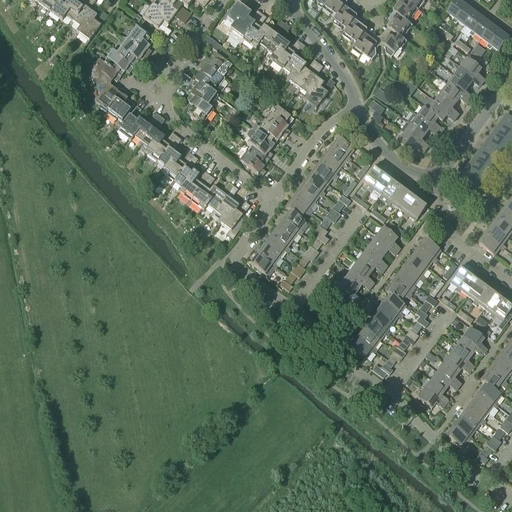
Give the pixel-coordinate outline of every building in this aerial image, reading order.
[(49,14),(58,0),(39,0),(36,4),(39,6),(48,13),(49,14)] [(64,9),(70,0),(69,0),(67,3),(65,2),(66,0),(58,0),(49,14),(50,14),(61,23),(65,19),(69,13),(64,9)] [(71,23),(72,24),(90,0),(82,0),(79,5),(73,1),(72,0),(70,0),(64,9),(69,13),(65,19),(71,23)] [(89,28),(97,18),(88,12),(96,2),(93,0),(90,0),(72,24),(73,25),(79,29),(76,34),(83,24),(89,28)] [(156,0),(152,6),(152,7),(162,14),(158,19),(168,27),(170,24),(174,19),(177,20),(184,26),(188,22),(162,3),(158,0),(156,0)] [(188,10),(178,2),(179,0),(164,0),(163,1),(162,3),(188,22),(191,17),(181,9),(183,7),(188,10)] [(204,10),(207,5),(200,0),(179,0),(178,2),(188,10),(194,2),(204,10)] [(230,12),(223,20),(233,28),(230,32),(238,22),(243,26),(251,16),(248,14),(243,10),(244,9),(250,0),(249,0),(242,0),(237,7),(232,13),(230,12)] [(310,0),(310,1),(314,4),(323,11),(330,0),(310,0)] [(333,24),(347,5),(340,0),(330,0),(323,11),(331,17),(333,14),(337,17),(333,23),(333,24)] [(403,0),(403,1),(419,12),(425,4),(423,2),(424,0),(403,0)] [(394,14),(413,28),(407,23),(410,19),(413,21),(419,12),(403,1),(400,5),(394,14)] [(454,24),(466,8),(457,1),(447,15),(454,20),(452,23),(454,24)] [(343,38),(358,18),(345,9),(348,5),(347,5),(333,24),(341,30),(343,28),(347,31),(342,37),(343,38)] [(143,18),(142,19),(156,29),(168,39),(168,38),(172,33),(169,31),(162,26),(163,24),(168,27),(158,19),(162,14),(152,7),(150,9),(143,18)] [(465,28),(475,14),(466,8),(454,24),(456,26),(458,24),(465,28)] [(262,16),(257,13),(254,17),(251,15),(251,16),(243,26),(238,22),(230,32),(232,33),(228,39),(240,48),(240,47),(242,45),(244,42),(243,42),(262,16)] [(407,37),(413,28),(394,14),(393,14),(398,17),(388,30),(407,44),(408,44),(401,39),(404,35),(407,37)] [(471,37),(484,21),(475,14),(465,28),(471,33),(469,36),(471,37)] [(76,34),(89,44),(108,18),(103,15),(96,25),(94,23),(97,18),(89,28),(83,24),(76,34)] [(258,37),(265,27),(261,31),(259,30),(267,20),(262,16),(243,42),(244,42),(242,45),(240,47),(241,47),(244,42),(253,49),(256,51),(263,41),(258,37)] [(353,52),(368,32),(359,26),(355,23),(358,19),(358,18),(343,38),(351,44),(353,42),(357,45),(352,51),(353,52)] [(482,41),(492,27),(484,21),(471,37),(474,39),(475,36),(482,41)] [(267,52),(285,27),(281,23),(273,33),(265,27),(258,37),(263,41),(256,51),(260,47),(265,51),(267,52)] [(283,55),(290,46),(283,40),(290,30),(285,27),(267,52),(268,53),(274,57),(270,62),(271,62),(278,52),(283,56),(283,55)] [(489,50),(501,34),(492,27),(482,41),(489,46),(487,49),(489,50)] [(444,38),(447,34),(440,29),(438,33),(444,38)] [(401,53),(407,44),(388,30),(396,36),(393,40),(389,37),(382,45),(386,48),(385,50),(386,51),(386,56),(392,60),(399,51),(401,53)] [(125,42),(148,59),(152,54),(148,51),(153,44),(136,32),(133,36),(131,35),(125,42)] [(377,57),(376,52),(376,51),(375,50),(378,46),(369,40),(365,37),(368,32),(353,52),(361,58),(363,56),(372,63),(377,57)] [(447,34),(444,38),(451,43),(453,39),(447,34)] [(501,34),(489,50),(491,52),(493,49),(500,54),(510,40),(501,34)] [(144,64),(148,59),(125,42),(118,53),(120,54),(117,58),(111,54),(133,71),(140,62),(144,64)] [(461,51),(464,47),(457,42),(455,46),(461,51)] [(293,48),(290,46),(283,55),(283,56),(278,52),(271,62),(282,71),(283,72),(302,46),(297,43),(293,48)] [(444,43),(440,48),(445,51),(449,46),(444,43)] [(212,50),(216,54),(221,48),(216,45),(212,50)] [(302,46),(283,72),(284,72),(290,77),(294,72),(299,76),(307,66),(299,60),(307,50),(302,46)] [(464,47),(461,51),(468,56),(471,52),(464,47)] [(478,48),(471,58),(472,59),(477,62),(479,64),(482,60),(486,54),(478,48)] [(221,50),(217,54),(227,62),(231,57),(221,50)] [(133,71),(111,54),(107,60),(102,57),(98,62),(121,79),(125,73),(129,76),(133,71)] [(203,65),(225,82),(230,74),(229,73),(232,68),(215,56),(210,63),(206,60),(203,65)] [(482,60),(479,64),(485,69),(488,65),(482,60)] [(462,70),(483,86),(485,82),(478,77),(483,71),(469,61),(462,70)] [(117,85),(121,79),(98,62),(93,70),(95,71),(91,76),(98,80),(96,83),(96,89),(111,87),(110,85),(113,82),(117,85)] [(299,91),(319,66),(314,62),(306,72),(304,71),(307,66),(299,76),(294,72),(290,77),(287,82),(289,84),(298,90),(299,91)] [(217,92),(225,82),(203,65),(198,70),(202,73),(195,82),(218,99),(213,94),(215,91),(217,92)] [(316,95),(323,85),(316,79),(323,69),(319,66),(299,91),(301,92),(306,97),(303,101),(303,102),(311,92),(316,95)] [(480,90),(483,86),(462,70),(455,79),(469,89),(473,84),(480,90)] [(466,94),(469,89),(455,79),(449,87),(470,103),(472,99),(466,94)] [(389,92),(392,85),(383,81),(380,88),(389,92)] [(195,91),(190,97),(213,113),(210,111),(213,107),(212,106),(218,99),(195,82),(191,88),(195,91)] [(312,116),(335,86),(330,82),(322,92),(320,91),(324,86),(323,85),(316,95),(311,92),(303,102),(315,110),(311,115),(312,116)] [(403,87),(401,90),(405,94),(409,89),(404,86),(403,87)] [(106,115),(123,93),(117,89),(115,92),(111,90),(111,87),(96,89),(97,96),(100,98),(96,104),(100,108),(98,110),(106,115)] [(467,107),(470,103),(449,87),(442,96),(456,106),(460,102),(467,107)] [(123,93),(106,115),(116,123),(117,121),(122,124),(134,107),(125,101),(128,97),(123,93)] [(382,94),(378,99),(383,103),(387,97),(382,94)] [(452,112),(456,106),(442,96),(436,105),(457,120),(459,117),(452,112)] [(205,123),(213,113),(190,97),(186,102),(190,105),(184,114),(200,127),(204,122),(205,123)] [(431,101),(425,110),(443,124),(447,119),(454,124),(457,120),(436,105),(431,101)] [(373,104),(368,110),(375,115),(380,109),(373,104)] [(132,130),(140,120),(140,119),(136,124),(134,122),(141,113),(136,109),(118,134),(118,135),(128,142),(130,144),(138,134),(132,130)] [(264,122),(286,139),(290,134),(287,131),(294,122),(277,110),(274,114),(272,112),(264,122)] [(443,124),(425,110),(418,119),(439,135),(442,131),(435,126),(439,121),(443,124)] [(141,145),(160,119),(156,116),(148,126),(140,120),(132,130),(138,134),(130,144),(131,144),(134,140),(140,144),(141,145)] [(439,135),(418,119),(414,116),(407,124),(412,128),(426,138),(429,133),(436,139),(439,135)] [(501,127),(511,135),(511,121),(508,118),(501,127)] [(141,148),(139,150),(145,154),(144,154),(145,155),(152,144),(158,149),(165,139),(158,133),(165,123),(160,119),(141,145),(142,146),(141,148)] [(282,145),(286,139),(264,122),(259,129),(255,126),(251,131),(252,132),(257,136),(274,148),(279,142),(282,145)] [(426,138),(412,128),(407,124),(401,133),(402,133),(426,152),(429,148),(422,143),(426,138)] [(511,148),(511,135),(501,127),(495,135),(511,148)] [(247,146),(257,153),(269,162),(273,157),(269,155),(274,148),(257,136),(252,132),(249,136),(252,138),(247,146)] [(400,143),(399,145),(413,156),(416,151),(423,156),(426,152),(402,133),(397,141),(400,143)] [(213,145),(218,138),(213,134),(208,141),(213,145)] [(158,164),(177,139),(172,135),(165,145),(162,144),(166,139),(165,139),(158,149),(152,144),(145,155),(148,157),(157,163),(158,164)] [(507,158),(511,151),(511,148),(495,135),(488,144),(507,158)] [(174,168),(182,158),(174,152),(181,143),(177,139),(158,164),(159,165),(165,169),(161,174),(162,174),(169,164),(174,168)] [(331,150),(349,164),(351,161),(348,160),(353,153),(338,141),(331,150)] [(500,167),(507,158),(488,144),(482,153),(500,167)] [(262,171),(269,162),(257,153),(247,146),(246,146),(252,150),(249,154),(247,153),(239,163),(262,180),(266,174),(262,171)] [(347,166),(349,164),(331,150),(325,159),(340,170),(345,164),(347,166)] [(494,175),(500,167),(482,153),(475,161),(494,175)] [(174,184),(193,159),(189,155),(181,165),(179,163),(182,159),(182,158),(174,168),(169,164),(162,174),(164,176),(173,183),(174,184)] [(191,188),(199,178),(191,172),(198,162),(193,159),(174,184),(175,184),(181,189),(178,193),(178,194),(185,184),(191,188)] [(335,177),(340,170),(325,159),(318,167),(336,181),(338,179),(335,177)] [(487,184),(494,175),(475,161),(469,170),(487,184)] [(361,173),(365,175),(369,169),(366,166),(361,173)] [(335,183),(336,181),(318,167),(312,176),(328,188),(332,181),(335,183)] [(370,194),(384,175),(375,169),(363,185),(370,190),(368,192),(370,194)] [(481,193),(487,184),(469,170),(462,179),(481,193)] [(360,182),(365,175),(361,173),(356,179),(360,182)] [(191,203),(210,178),(205,175),(198,184),(196,183),(199,178),(191,188),(185,184),(178,194),(181,196),(190,202),(191,203)] [(384,175),(370,194),(379,200),(381,198),(392,182),(385,176),(384,175)] [(322,194),(328,188),(312,176),(305,185),(323,198),(325,196),(322,194)] [(206,199),(213,189),(210,193),(207,192),(214,182),(210,178),(191,203),(192,204),(201,211),(203,213),(211,203),(206,199)] [(456,188),(474,202),(481,193),(462,179),(456,188)] [(386,205),(388,207),(401,189),(392,182),(381,198),(379,200),(386,205)] [(352,192),(353,191),(357,186),(353,183),(348,190),(352,192)] [(214,214),(233,189),(229,185),(221,195),(213,189),(206,199),(211,203),(203,213),(204,213),(207,208),(213,213),(214,214)] [(322,200),(323,198),(305,185),(299,193),(314,205),(319,199),(322,200)] [(231,218),(238,208),(230,202),(238,192),(233,189),(214,214),(215,215),(221,219),(217,223),(218,224),(225,214),(231,218)] [(398,211),(410,195),(401,189),(388,207),(390,208),(392,206),(398,211)] [(347,199),(352,192),(348,190),(343,196),(347,199)] [(309,212),(314,205),(299,193),(292,202),(310,215),(312,213),(309,212)] [(405,220),(418,201),(410,195),(398,211),(404,216),(403,218),(405,220)] [(360,208),(362,204),(356,199),(353,203),(360,208)] [(416,224),(427,208),(418,201),(405,220),(407,221),(409,219),(416,224)] [(309,218),(310,215),(292,202),(286,211),(306,226),(306,225),(302,222),(306,216),(309,218)] [(335,207),(341,211),(345,206),(339,202),(335,207)] [(362,204),(360,208),(366,213),(369,209),(362,204)] [(225,214),(218,224),(220,225),(220,226),(229,232),(229,233),(226,237),(232,242),(238,234),(245,224),(241,221),(250,208),(245,205),(237,215),(236,214),(235,213),(239,209),(238,208),(231,218),(225,214)] [(338,216),(341,211),(335,207),(332,211),(338,216)] [(301,232),(306,226),(286,211),(285,211),(290,214),(283,223),(302,236),(303,234),(301,232)] [(377,221),(380,217),(373,212),(370,216),(377,221)] [(511,216),(505,212),(499,220),(511,229),(511,216)] [(331,224),(334,226),(337,222),(328,215),(325,220),(326,220),(331,224)] [(380,217),(377,221),(383,226),(386,222),(380,217)] [(322,224),(328,229),(331,224),(326,220),(322,224)] [(511,229),(499,220),(492,229),(508,241),(511,234),(511,229)] [(300,238),(302,236),(283,223),(277,231),(293,243),(298,237),(300,238)] [(325,233),(328,229),(322,224),(319,229),(325,233)] [(394,234),(397,230),(390,225),(388,229),(394,234)] [(327,235),(325,233),(319,229),(316,233),(324,239),(327,235)] [(503,247),(508,241),(492,229),(486,238),(504,251),(505,249),(503,247)] [(376,239),(397,255),(400,251),(393,246),(397,241),(383,230),(376,239)] [(397,230),(394,234),(400,239),(403,235),(397,230)] [(288,250),(293,243),(277,231),(270,240),(289,254),(290,251),(288,250)] [(329,243),(326,241),(321,237),(320,236),(317,240),(317,241),(323,245),(326,247),(329,243)] [(502,253),(504,251),(486,238),(479,246),(495,258),(500,251),(502,253)] [(394,259),(397,255),(376,239),(370,248),(384,258),(387,254),(394,259)] [(287,255),(289,254),(270,240),(264,248),(280,260),(285,254),(287,255)] [(322,245),(323,245),(317,241),(314,245),(319,249),(322,245)] [(418,251),(436,265),(438,263),(436,261),(441,254),(424,242),(418,251)] [(316,254),(319,249),(314,245),(310,250),(316,254)] [(275,267),(280,260),(264,248),(257,257),(276,271),(277,269),(275,267)] [(380,263),(384,258),(370,248),(363,256),(384,272),(387,269),(380,263)] [(318,256),(316,254),(310,250),(310,249),(307,253),(315,260),(318,256)] [(435,267),(436,265),(418,251),(411,259),(427,272),(432,265),(435,267)] [(312,264),(315,260),(307,253),(304,257),(304,258),(310,262),(312,264)] [(381,276),(384,272),(363,256),(357,265),(371,276),(374,271),(381,276)] [(274,273),(276,271),(257,257),(250,266),(266,278),(272,271),(274,273)] [(301,263),(306,267),(310,262),(304,258),(301,263)] [(422,278),(427,272),(411,259),(405,268),(423,282),(425,280),(422,278)] [(303,271),(306,267),(301,263),(297,267),(303,271)] [(367,281),(371,276),(357,265),(350,274),(371,290),(374,286),(367,281)] [(305,273),(303,271),(297,267),(296,266),(293,270),(302,277),(305,273)] [(452,276),(456,270),(453,267),(448,273),(452,276)] [(422,284),(423,282),(405,268),(398,277),(414,289),(419,282),(422,284)] [(459,272),(450,285),(455,289),(454,292),(457,294),(470,276),(466,272),(464,271),(461,269),(459,272)] [(293,270),(290,275),(291,276),(296,280),(299,281),(302,277),(293,270)] [(447,283),(452,276),(448,273),(443,280),(447,283)] [(368,294),(371,290),(350,274),(344,282),(358,293),(361,288),(368,294)] [(288,280),(293,284),(296,280),(291,276),(288,280)] [(470,276),(457,294),(459,296),(460,293),(463,295),(467,298),(479,282),(475,280),(470,276)] [(409,295),(414,289),(398,277),(392,285),(410,299),(412,297),(409,295)] [(290,288),(293,284),(288,280),(284,284),(290,288)] [(354,298),(358,293),(344,282),(337,291),(358,307),(361,303),(354,298)] [(479,282),(467,298),(472,302),(473,302),(471,305),(474,307),(488,289),(479,282)] [(284,284),(283,284),(280,288),(288,295),(292,290),(290,288),(284,284)] [(439,294),(444,287),(440,284),(435,291),(439,294)] [(409,301),(410,299),(392,285),(385,294),(405,309),(406,309),(402,306),(406,300),(409,301)] [(488,289),(474,307),(476,309),(478,306),(480,308),(484,311),(496,295),(488,289)] [(355,311),(358,307),(337,291),(330,300),(345,310),(348,306),(355,311)] [(434,300),(439,294),(435,291),(430,297),(434,300)] [(400,316),(405,309),(385,294),(390,298),(383,306),(401,320),(403,318),(400,316)] [(496,295),(484,311),(489,315),(490,316),(489,318),(491,320),(505,302),(500,298),(496,295)] [(446,308),(449,305),(443,300),(440,303),(446,308)] [(511,311),(511,306),(505,302),(491,320),(493,321),(495,319),(502,324),(498,330),(502,333),(511,319),(511,318),(509,316),(511,311)] [(422,308),(428,312),(432,307),(426,303),(422,308)] [(449,305),(446,308),(453,313),(455,309),(449,305)] [(400,322),(401,320),(383,306),(377,315),(392,326),(397,320),(400,322)] [(419,312),(425,317),(428,312),(422,308),(419,312)] [(464,321),(466,318),(460,313),(457,316),(464,321)] [(387,333),(392,326),(377,315),(370,323),(388,337),(390,335),(387,333)] [(466,318),(464,321),(470,326),(473,322),(466,318)] [(456,329),(459,323),(455,320),(451,325),(456,329)] [(387,339),(388,337),(370,323),(364,332),(379,344),(384,338),(387,339)] [(419,333),(422,329),(422,328),(417,324),(413,329),(419,333)] [(481,334),(484,331),(477,326),(474,329),(481,334)] [(416,338),(419,333),(413,329),(410,334),(416,338)] [(470,331),(463,340),(484,356),(487,352),(480,347),(484,341),(472,333),(470,331)] [(484,331),(481,334),(487,339),(490,336),(484,331)] [(375,350),(379,344),(364,332),(357,341),(376,354),(377,352),(375,350)] [(481,360),(484,356),(463,340),(456,349),(470,359),(474,354),(481,360)] [(374,357),(376,354),(357,341),(350,350),(366,361),(371,355),(374,357)] [(401,346),(406,350),(410,345),(404,341),(401,346)] [(403,354),(406,350),(401,346),(398,350),(403,354)] [(511,352),(507,348),(500,357),(511,365),(511,352)] [(398,350),(396,349),(393,354),(402,361),(405,356),(403,354),(398,350)] [(453,353),(450,357),(471,373),(474,369),(467,364),(470,359),(456,349),(453,353)] [(391,359),(388,363),(393,367),(396,363),(397,363),(399,365),(402,361),(393,354),(390,358),(391,359)] [(446,362),(443,366),(457,376),(461,372),(468,377),(471,373),(450,357),(446,362)] [(511,365),(500,357),(494,366),(510,378),(511,374),(511,365)] [(390,372),(393,367),(388,363),(384,368),(390,372)] [(443,366),(437,375),(458,390),(461,386),(454,381),(457,376),(443,366)] [(505,384),(510,378),(494,366),(487,374),(505,388),(507,386),(505,384)] [(383,381),(386,376),(375,368),(372,373),(383,381)] [(415,373),(411,379),(415,382),(419,376),(415,373)] [(504,390),(505,388),(487,374),(481,383),(485,387),(485,386),(501,398),(497,395),(502,388),(504,390)] [(437,375),(430,383),(444,394),(448,389),(455,394),(458,391),(458,390),(437,375)] [(448,404),(441,398),(444,394),(430,383),(427,381),(421,389),(424,392),(445,407),(448,404)] [(496,405),(501,398),(485,386),(485,387),(479,395),(497,409),(499,407),(496,405)] [(445,407),(424,392),(417,401),(431,411),(435,406),(442,411),(445,407)] [(495,411),(497,409),(479,395),(472,404),(488,416),(493,409),(495,411)] [(483,422),(488,416),(472,404),(466,412),(484,426),(486,424),(483,422)] [(482,428),(484,426),(466,412),(459,421),(475,433),(480,426),(482,428)] [(470,439),(475,433),(459,421),(453,430),(471,443),(473,441),(470,439)] [(505,421),(502,426),(510,432),(511,429),(511,426),(506,422),(505,421)] [(502,426),(498,430),(499,431),(505,435),(507,437),(510,432),(502,426)] [(470,445),(471,443),(453,430),(446,439),(462,450),(467,443),(470,445)] [(499,431),(496,435),(501,439),(505,435),(499,431)] [(498,443),(501,439),(496,435),(492,440),(498,444),(498,443)] [(483,452),(489,456),(492,451),(487,447),(483,452)] [(483,452),(480,457),(485,461),(486,461),(489,456),(483,452)] [(479,456),(476,461),(484,467),(488,462),(486,461),(485,461),(480,457),(479,456)]
